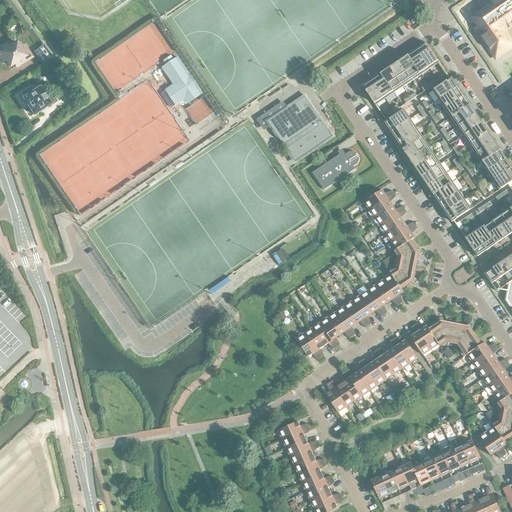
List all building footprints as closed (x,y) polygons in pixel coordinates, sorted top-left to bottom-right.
[(511,0),(491,0),(485,5),(488,10),(476,18),(481,24),(475,28),(496,58),(511,46),(511,40),(505,30),(511,24),(511,0)] [(20,64),(31,57),(25,47),(21,49),(16,42),(9,47),(7,44),(0,47),(0,58),(3,63),(6,60),(10,66),(17,61),(20,64)] [(430,69),(439,62),(426,43),(417,49),(430,69)] [(52,56),(44,45),(34,52),(42,63),(52,56)] [(408,55),(421,75),(430,69),(417,49),(408,55)] [(412,81),(421,75),(408,55),(399,62),(412,81)] [(55,58),(49,62),(51,66),(54,67),(59,64),(55,58)] [(187,103),(202,93),(177,58),(163,68),(174,85),(169,88),(179,103),(184,99),(187,103)] [(399,62),(390,68),(403,87),(412,81),(399,62)] [(394,93),(403,87),(390,68),(381,74),(394,93)] [(381,74),(372,80),(385,99),(394,93),(381,74)] [(439,100),(458,87),(452,78),(432,91),(439,100)] [(56,81),(50,85),(57,95),(69,88),(63,80),(58,83),(56,81)] [(375,105),(385,99),(372,80),(362,86),(375,105)] [(33,114),(35,112),(49,103),(50,105),(55,101),(49,92),(44,95),(38,86),(29,92),(26,88),(19,93),(22,98),(22,99),(21,100),(25,106),(27,105),(33,114)] [(445,109),(464,96),(458,87),(439,100),(445,109)] [(304,96),(267,121),(270,126),(271,128),(272,131),(273,133),(275,136),(277,138),(279,139),(280,141),(295,162),(337,133),(328,120),(323,123),(304,96)] [(451,118),(470,105),(464,96),(445,109),(451,118)] [(457,127),(476,114),(470,105),(451,118),(457,127)] [(385,123),(391,132),(410,119),(404,110),(385,123)] [(463,136),(482,123),(476,114),(457,127),(463,136)] [(391,132),(397,141),(416,128),(410,119),(391,132)] [(469,145),(488,132),(482,123),(463,136),(469,145)] [(397,141),(403,150),(422,137),(416,128),(397,141)] [(475,154),(494,141),(488,132),(469,145),(475,154)] [(403,150),(409,159),(428,146),(422,137),(403,150)] [(481,163),(500,150),(494,141),(475,154),(481,163)] [(415,168),(434,155),(428,146),(409,159),(415,168)] [(487,172),(506,159),(500,150),(481,163),(487,172)] [(344,152),(312,173),(324,190),(355,169),(353,166),(356,165),(358,162),(359,159),(358,156),(356,155),(357,154),(354,152),(351,152),(348,153),(346,155),(344,152)] [(415,168),(421,177),(441,164),(434,155),(415,168)] [(493,180),(511,167),(506,159),(487,172),(493,180)] [(421,177),(427,186),(447,173),(441,164),(421,177)] [(499,190),(511,181),(511,167),(493,180),(499,190)] [(427,186),(433,195),(453,182),(447,173),(427,186)] [(439,204),(459,191),(453,182),(433,195),(439,204)] [(394,194),(392,191),(387,193),(384,194),(382,190),(364,202),(369,210),(394,194)] [(439,204),(445,213),(465,200),(459,191),(439,204)] [(396,197),(394,194),(369,210),(375,218),(393,206),(390,202),(392,201),(396,197)] [(452,222),(471,209),(465,200),(445,213),(452,222)] [(393,206),(375,218),(380,226),(405,210),(403,207),(397,209),(395,210),(393,206)] [(511,210),(509,207),(501,213),(511,229),(511,210)] [(407,213),(405,210),(380,226),(386,234),(403,222),(401,218),(403,217),(407,213)] [(492,219),(505,238),(511,232),(511,229),(501,213),(492,219)] [(483,225),(496,244),(505,238),(492,219),(483,225)] [(406,226),(403,222),(386,234),(391,242),(415,226),(413,223),(408,225),(406,226)] [(474,231),(487,250),(496,244),(483,225),(474,231)] [(415,226),(391,242),(396,250),(411,240),(414,238),(411,234),(414,232),(417,228),(415,226)] [(474,231),(464,237),(477,256),(487,250),(474,231)] [(411,240),(396,250),(395,251),(399,256),(396,269),(390,273),(391,275),(401,289),(408,285),(406,282),(412,273),(415,274),(418,259),(415,259),(412,248),(415,247),(411,240)] [(511,269),(511,255),(502,262),(509,272),(511,269)] [(389,256),(382,261),(386,267),(390,265),(391,258),(389,256)] [(495,281),(509,272),(502,262),(485,273),(491,283),(495,281)] [(404,292),(401,289),(391,275),(383,280),(400,304),(403,302),(401,297),(399,295),(404,292)] [(397,306),(400,304),(383,280),(375,285),(388,303),(392,300),(393,303),(397,306)] [(384,306),(388,303),(375,285),(367,291),(384,315),(387,313),(385,308),(384,306)] [(381,317),(384,315),(367,291),(360,296),(372,314),(376,311),(377,313),(381,317)] [(352,302),(368,326),(371,324),(369,319),(368,317),(372,314),(360,296),(352,302)] [(365,328),(368,326),(352,302),(344,307),(356,325),(360,322),(361,324),(365,328)] [(352,327),(356,325),(344,307),(336,312),(352,337),(355,335),(353,330),(352,327)] [(352,337),(336,312),(328,318),(340,335),(344,333),(345,335),(349,339),(352,337)] [(336,338),(340,335),(328,318),(320,323),(336,347),(339,345),(337,340),(336,338)] [(333,349),(336,347),(320,323),(312,328),(324,346),(328,343),(329,346),(333,349)] [(417,323),(414,325),(431,350),(438,344),(429,330),(427,326),(422,329),(421,327),(417,323)] [(462,350),(478,340),(473,333),(471,335),(462,329),(463,326),(448,323),(447,326),(437,328),(435,326),(429,330),(438,344),(439,346),(445,342),(458,344),(462,350)] [(414,325),(411,327),(413,332),(415,334),(410,337),(422,355),(431,350),(414,325)] [(320,349),(324,346),(312,328),(304,334),(320,358),(323,356),(321,351),(320,349)] [(318,360),(320,358),(304,334),(296,339),(308,357),(312,354),(314,356),(318,360)] [(400,341),(396,338),(393,340),(409,364),(417,358),(405,341),(401,344),(400,341)] [(409,364),(393,340),(390,342),(392,347),(393,349),(389,352),(401,370),(409,364)] [(472,363),(497,346),(495,343),(490,345),(487,347),(485,342),(467,354),(472,363)] [(497,346),(472,363),(478,371),(495,358),(493,354),(495,353),(499,349),(497,346)] [(384,352),(380,348),(377,350),(393,375),(401,370),(389,352),(385,354),(384,352)] [(443,352),(448,359),(456,354),(453,351),(447,349),(443,352)] [(377,350),(374,352),(376,357),(377,360),(373,362),(385,380),(393,375),(377,350)] [(495,358),(478,371),(483,378),(507,362),(506,359),(500,361),(498,362),(495,358)] [(361,361),(378,386),(385,380),(373,362),(369,365),(368,363),(364,359),(361,361)] [(358,373),(370,391),(378,386),(361,361),(358,363),(360,368),(362,370),(358,373)] [(507,362),(483,378),(488,386),(506,374),(504,370),(506,369),(509,365),(507,362)] [(345,372),(362,396),(370,391),(358,373),(353,376),(352,374),(348,370),(345,372)] [(354,402),(362,396),(345,372),(342,374),(344,379),(346,381),(342,384),(354,402)] [(511,382),(511,376),(511,377),(509,378),(506,374),(488,386),(494,394),(511,382)] [(336,384),(332,381),(329,382),(346,407),(354,402),(342,384),(338,387),(336,384)] [(346,407),(329,382),(326,385),(328,390),(330,392),(326,395),(338,413),(346,407)] [(511,382),(494,394),(499,402),(511,393),(511,382)] [(494,427),(504,441),(511,437),(509,434),(511,429),(511,393),(499,402),(498,403),(502,409),(499,422),(493,426),(494,427)] [(494,411),(492,409),(485,414),(489,419),(493,417),(494,411)] [(300,426),(298,421),(278,430),(282,440),(309,427),(308,424),(302,425),(300,426)] [(309,427),(282,440),(286,448),(306,439),(304,435),(306,434),(311,430),(309,427)] [(503,447),(507,444),(504,441),(494,427),(487,432),(503,457),(506,455),(504,450),(503,447)] [(487,432),(478,438),(490,456),(495,453),(496,455),(500,459),(503,457),(487,432)] [(306,439),(286,448),(290,457),(317,445),(316,441),(310,442),(308,444),(306,439)] [(472,441),(462,445),(470,462),(480,458),(472,441)] [(317,445),(290,457),(294,466),(314,457),(312,452),(314,451),(319,448),(317,445)] [(450,445),(441,450),(451,471),(460,467),(453,450),(452,450),(450,445)] [(470,462),(462,445),(453,450),(460,467),(470,462)] [(441,450),(431,454),(441,476),(451,471),(441,450)] [(431,454),(421,459),(431,480),(441,476),(431,454)] [(314,457),(294,466),(298,474),(325,462),(324,459),(318,460),(316,461),(314,457)] [(419,481),(418,481),(420,485),(431,480),(421,459),(412,463),(413,468),(419,481)] [(325,462),(298,474),(302,483),(322,474),(320,470),(322,469),(327,465),(325,462)] [(412,463),(401,468),(409,485),(418,481),(419,481),(413,468),(412,463)] [(379,472),(381,477),(382,477),(389,494),(399,489),(392,472),(391,472),(389,468),(379,472)] [(401,468),(392,472),(399,489),(409,485),(401,468)] [(322,474),(302,483),(306,492),(333,479),(332,476),(326,477),(324,479),(322,474)] [(382,477),(381,477),(371,481),(379,499),(389,494),(382,477)] [(333,479),(306,492),(310,500),(330,491),(328,487),(330,486),(335,483),(333,479)] [(511,508),(511,490),(509,485),(503,489),(511,508)] [(488,496),(483,498),(489,511),(500,511),(489,487),(485,488),(486,494),(488,496)] [(330,491),(310,500),(314,509),(341,497),(340,494),(334,495),(332,496),(330,491)] [(478,498),(474,493),(471,495),(478,511),(489,511),(483,498),(479,500),(478,498)] [(470,504),(466,506),(468,511),(478,511),(471,495),(468,496),(469,502),(470,504)] [(341,497),(314,509),(315,511),(331,511),(338,509),(336,505),(338,503),(343,500),(341,497)] [(454,503),(457,511),(468,511),(466,506),(461,508),(460,506),(457,501),(454,503)]
